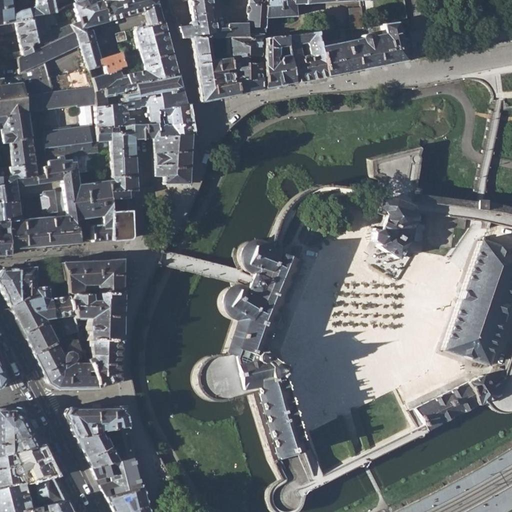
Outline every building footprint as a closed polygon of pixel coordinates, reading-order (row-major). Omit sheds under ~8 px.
[(0,0),(0,24),(29,19),(29,15),(42,14),(52,12),(49,0),(46,0),(45,0),(44,0),(0,0)] [(74,22),(78,21),(80,27),(85,26),(106,21),(100,0),(98,0),(93,2),(92,0),(79,0),(73,3),(72,4),(73,10),(75,15),(71,16),(74,22)] [(160,21),(154,0),(100,0),(106,21),(142,12),(146,25),(146,26),(160,22),(160,21)] [(189,38),(204,38),(204,39),(208,39),(224,39),(224,38),(260,39),(261,39),(263,28),(263,21),(264,18),(265,1),(265,0),(185,0),(176,2),(168,4),(172,15),(185,13),(185,9),(188,8),(191,21),(188,23),(188,25),(176,26),(180,38),(189,38)] [(272,0),(273,0),(265,1),(264,18),(294,16),(293,4),(302,4),(302,5),(303,5),(302,0),(272,0)] [(67,12),(73,10),(72,4),(65,6),(67,12)] [(63,6),(52,12),(42,14),(46,28),(68,19),(63,6)] [(48,33),(46,28),(42,14),(29,15),(29,19),(36,49),(72,32),(69,24),(48,33)] [(0,78),(2,79),(18,76),(18,71),(15,57),(3,57),(4,67),(0,71),(0,70),(0,32),(15,30),(20,55),(21,56),(36,49),(29,19),(0,24),(0,78)] [(74,22),(69,24),(72,32),(77,46),(76,46),(81,59),(85,69),(79,70),(50,77),(46,77),(45,77),(48,93),(92,87),(88,77),(86,70),(99,67),(97,60),(89,30),(86,30),(85,26),(80,27),(78,21),(74,22)] [(161,21),(160,21),(160,22),(146,26),(146,25),(132,29),(132,31),(142,71),(124,75),(125,78),(121,78),(116,80),(114,74),(118,73),(117,70),(102,74),(88,77),(92,87),(93,90),(175,75),(175,74),(161,21)] [(267,21),(263,21),(263,28),(261,39),(262,39),(262,38),(270,37),(271,28),(266,28),(267,21)] [(342,30),(314,32),(323,77),(402,61),(398,28),(397,23),(380,25),(381,34),(368,36),(367,34),(362,34),(360,36),(358,39),(343,42),(342,30)] [(407,26),(398,28),(402,61),(411,59),(407,26)] [(114,34),(116,42),(125,40),(123,31),(114,34)] [(36,49),(21,56),(20,55),(15,57),(18,71),(39,62),(76,46),(77,46),(72,32),(36,49)] [(314,32),(298,34),(300,45),(303,45),(305,56),(302,56),(306,80),(323,77),(314,32)] [(298,34),(283,36),(284,48),(285,56),(289,84),(306,80),(302,56),(298,57),(295,46),(300,45),(298,34)] [(283,36),(270,37),(262,38),(262,39),(262,41),(260,90),(289,84),(285,56),(276,57),(274,62),(272,61),(271,59),(273,56),(273,50),(275,48),(284,48),(283,36)] [(227,96),(233,95),(231,86),(228,86),(226,59),(225,59),(207,61),(204,41),(208,41),(208,39),(204,39),(204,38),(189,38),(198,102),(227,96)] [(258,90),(260,39),(224,38),(224,39),(225,59),(226,59),(228,86),(231,86),(233,95),(258,90)] [(97,60),(99,67),(101,66),(102,74),(117,70),(117,69),(121,68),(119,53),(108,56),(97,60)] [(79,70),(85,69),(81,59),(76,60),(79,70)] [(19,83),(22,96),(48,93),(45,77),(46,77),(42,64),(39,62),(18,71),(18,76),(19,83)] [(176,74),(175,74),(175,75),(93,90),(93,104),(92,104),(93,108),(105,105),(105,96),(121,94),(120,91),(124,91),(128,90),(132,89),(133,93),(129,93),(125,94),(123,96),(123,98),(120,98),(120,102),(135,99),(135,97),(180,88),(176,74)] [(2,79),(3,85),(19,83),(18,76),(2,79)] [(0,115),(24,112),(24,111),(22,96),(19,83),(3,85),(2,79),(0,78),(0,115)] [(22,96),(24,111),(74,105),(75,106),(92,104),(93,104),(93,90),(92,87),(48,93),(22,96)] [(120,102),(105,105),(93,108),(94,127),(95,126),(95,128),(155,124),(154,117),(153,109),(183,105),(180,88),(135,97),(135,99),(120,102)] [(424,138),(429,139),(434,139),(439,139),(442,138),(444,137),(446,135),(449,133),(451,129),(453,126),(454,123),(455,120),(455,116),(455,113),(454,109),(452,106),(450,103),(447,100),(444,98),(438,106),(435,106),(435,110),(422,109),(416,120),(418,124),(410,128),(411,130),(412,132),(415,134),(417,136),(420,137),(424,138)] [(186,124),(183,105),(153,109),(154,117),(166,116),(166,125),(155,125),(156,137),(188,135),(186,124)] [(0,141),(0,144),(8,142),(28,137),(24,112),(0,115),(0,141)] [(185,185),(188,135),(156,137),(155,125),(155,124),(95,128),(95,141),(70,144),(71,156),(72,163),(73,174),(97,170),(96,157),(96,156),(95,156),(95,153),(108,151),(109,180),(105,181),(106,201),(134,198),(133,190),(132,140),(150,138),(152,185),(179,185),(185,185)] [(43,148),(70,144),(95,141),(95,128),(95,126),(94,127),(87,127),(87,126),(37,133),(39,149),(43,148)] [(0,183),(10,179),(11,187),(12,187),(34,184),(32,176),(33,176),(29,150),(28,137),(8,142),(10,166),(0,168),(0,183)] [(90,242),(108,240),(106,201),(105,181),(97,182),(97,174),(97,170),(73,174),(72,163),(61,164),(60,157),(71,156),(70,144),(43,148),(45,166),(40,167),(41,175),(37,176),(33,176),(32,176),(34,184),(38,184),(59,181),(60,192),(52,193),(55,217),(64,216),(66,228),(74,227),(73,220),(99,216),(99,224),(90,225),(88,227),(90,242)] [(376,181),(375,192),(381,192),(385,193),(397,194),(409,196),(416,197),(416,192),(411,190),(412,181),(418,146),(406,150),(365,161),(368,179),(376,181)] [(282,209),(288,202),(290,200),(283,187),(283,184),(284,181),(286,179),(289,178),(295,179),(297,181),(302,192),(309,189),(321,187),(329,186),(321,185),(312,184),(309,177),(305,171),(302,168),(298,166),(292,165),(287,165),(280,167),(276,170),(272,175),(270,180),(269,187),(271,194),(279,209),(275,219),(282,209)] [(0,222),(3,222),(17,221),(16,220),(13,196),(12,191),(12,187),(11,187),(10,179),(0,183),(0,222)] [(76,243),(74,227),(66,228),(64,216),(55,217),(52,193),(52,191),(41,192),(40,195),(38,195),(41,214),(51,213),(51,217),(16,220),(17,221),(3,222),(5,249),(6,249),(76,243)] [(487,223),(511,228),(511,209),(483,202),(479,202),(416,197),(409,196),(397,194),(385,193),(381,192),(379,199),(389,199),(393,201),(408,207),(410,213),(425,215),(466,221),(468,221),(477,222),(480,222),(483,223),(487,223)] [(135,221),(134,198),(106,201),(108,240),(125,239),(135,221)] [(378,226),(390,230),(405,231),(412,219),(410,213),(408,207),(393,201),(389,199),(379,199),(376,212),(382,214),(381,217),(380,219),(378,226)] [(451,248),(454,228),(465,229),(466,221),(425,215),(424,219),(428,220),(425,243),(425,244),(451,248)] [(377,230),(377,231),(371,233),(370,234),(371,235),(370,241),(369,242),(372,244),(375,246),(382,243),(389,231),(390,230),(378,226),(377,230)] [(375,246),(375,248),(379,250),(394,259),(403,246),(405,241),(405,231),(390,230),(389,231),(382,243),(375,246)] [(288,289),(286,288),(284,288),(292,267),(294,262),(295,260),(279,254),(277,253),(277,252),(265,247),(256,243),(248,242),(242,244),(239,246),(235,251),(234,257),(235,265),(237,267),(240,271),(245,273),(248,275),(246,280),(245,282),(243,287),(242,289),(234,287),(231,288),(229,288),(223,291),(219,295),(218,297),(217,306),(219,312),(224,318),(231,321),(224,342),(257,354),(278,301),(280,302),(283,303),(285,296),(288,289)] [(456,297),(438,352),(482,366),(511,271),(511,254),(479,244),(474,242),(464,271),(456,297)] [(63,294),(69,294),(78,294),(79,286),(95,285),(95,294),(118,293),(119,260),(58,263),(59,265),(62,283),(63,294)] [(54,284),(62,283),(59,265),(51,266),(54,284)] [(5,304),(30,354),(52,342),(41,320),(61,319),(62,321),(67,335),(67,336),(76,333),(75,330),(71,319),(65,300),(66,299),(64,297),(45,299),(45,291),(41,287),(31,288),(33,268),(14,269),(16,301),(5,304)] [(0,295),(5,304),(16,301),(14,269),(0,270),(0,295)] [(69,294),(66,299),(65,300),(71,319),(84,319),(84,328),(83,330),(75,330),(76,333),(78,339),(78,340),(87,340),(116,340),(117,321),(118,293),(95,294),(95,300),(87,301),(87,293),(78,294),(69,294)] [(511,373),(511,337),(501,372),(499,379),(502,380),(503,380),(511,373)] [(78,339),(67,340),(68,346),(78,352),(82,350),(78,340),(78,339)] [(115,381),(116,340),(87,340),(87,350),(88,358),(85,359),(94,388),(113,381),(115,381)] [(54,389),(94,388),(85,359),(82,350),(78,352),(68,346),(64,352),(60,357),(52,342),(30,354),(44,383),(54,389)] [(260,357),(257,354),(224,342),(220,354),(206,355),(203,357),(198,360),(193,366),(191,370),(190,377),(191,385),(194,392),(200,398),(207,401),(211,402),(218,402),(246,395),(267,461),(275,459),(299,451),(295,436),(294,434),(289,415),(283,397),(277,375),(279,375),(279,374),(278,374),(277,366),(275,367),(273,366),(271,365),(270,363),(268,363),(269,365),(266,366),(264,365),(262,359),(260,357)] [(502,380),(502,382),(488,391),(492,396),(487,399),(485,399),(487,404),(490,407),(494,410),(497,411),(502,412),(507,411),(511,410),(511,408),(511,373),(503,380),(502,380)] [(487,399),(492,396),(488,391),(478,377),(467,383),(463,384),(473,406),(485,399),(487,399)] [(419,426),(420,429),(421,431),(426,429),(473,406),(463,384),(447,392),(412,410),(409,411),(407,412),(413,426),(414,428),(419,426)] [(64,409),(61,415),(72,438),(124,425),(119,408),(118,407),(98,408),(64,409)] [(9,409),(0,409),(0,453),(34,446),(19,415),(9,409)] [(131,454),(124,425),(72,438),(87,468),(131,454)] [(420,429),(419,426),(414,428),(412,429),(360,455),(317,476),(319,484),(363,461),(416,434),(421,431),(420,429)] [(301,493),(319,484),(317,476),(317,474),(316,473),(311,457),(309,449),(305,433),(300,435),(295,436),(299,451),(275,459),(267,461),(276,482),(270,485),(267,488),(265,492),(264,500),(265,506),(266,509),(268,510),(269,511),(292,511),(294,511),(297,507),(298,503),(301,493)] [(48,474),(34,446),(0,453),(0,486),(14,483),(12,474),(20,471),(24,480),(48,474)] [(87,468),(102,497),(139,486),(131,454),(87,468)] [(62,500),(48,474),(24,480),(21,481),(28,509),(62,500)] [(28,509),(21,481),(14,483),(0,486),(0,511),(13,511),(25,510),(28,509)] [(145,511),(139,486),(102,497),(109,511),(145,511)] [(67,511),(62,500),(28,509),(25,510),(25,511),(67,511)]
